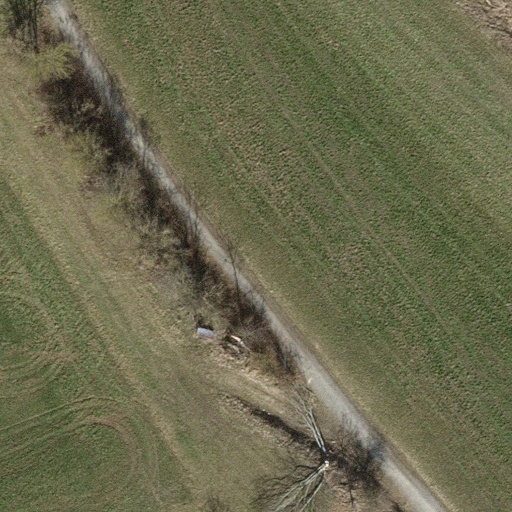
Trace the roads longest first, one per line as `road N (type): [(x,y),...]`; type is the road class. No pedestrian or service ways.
road 1 (track): [(400,511),(137,162),(52,0)]
road 2 (track): [(367,475),(101,349)]
